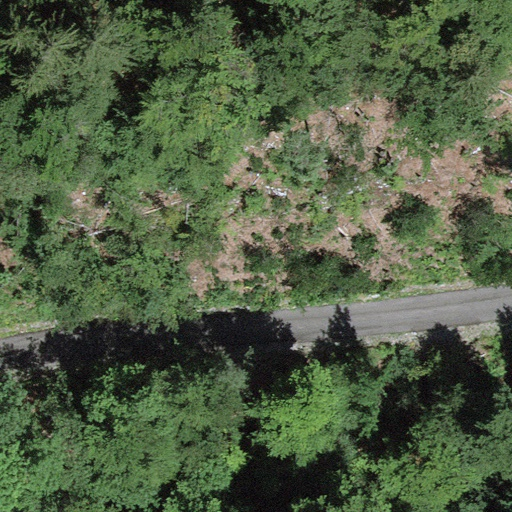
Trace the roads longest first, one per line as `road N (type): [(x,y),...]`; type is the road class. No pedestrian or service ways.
road 1 (track): [(511,302),(0,362)]
road 2 (track): [(273,511),(0,481)]
